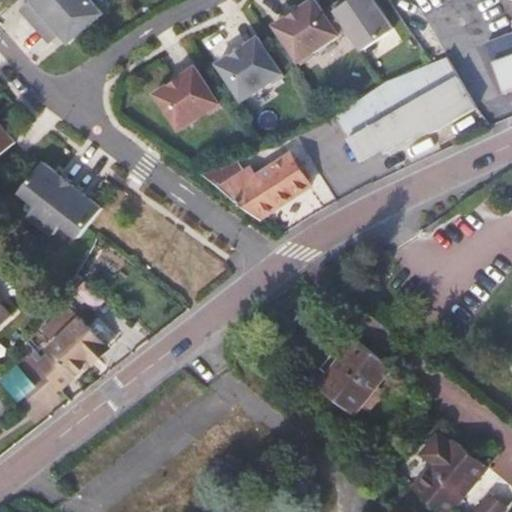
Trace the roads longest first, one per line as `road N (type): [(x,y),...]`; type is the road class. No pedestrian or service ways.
road 1 (residential): [(0,479),(280,264)]
road 2 (residential): [(81,86),(96,127),(280,264)]
road 3 (residential): [(280,264),(511,145)]
road 4 (residential): [(81,86),(166,21),(226,0)]
